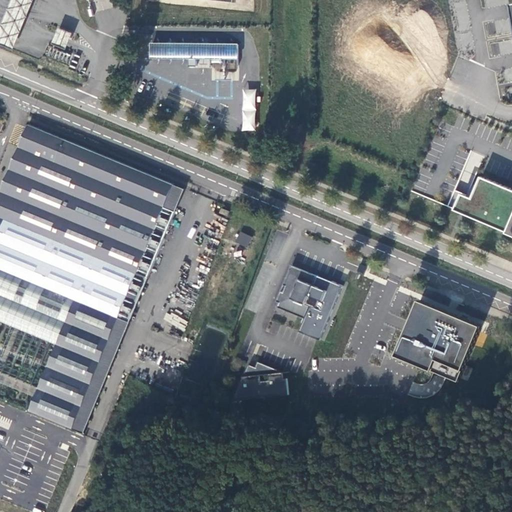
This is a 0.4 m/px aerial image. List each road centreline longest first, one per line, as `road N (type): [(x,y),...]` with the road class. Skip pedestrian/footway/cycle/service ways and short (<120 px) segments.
road 1 (tertiary): [(0,92),(511,306)]
road 2 (tertiary): [(511,281),(0,67)]
